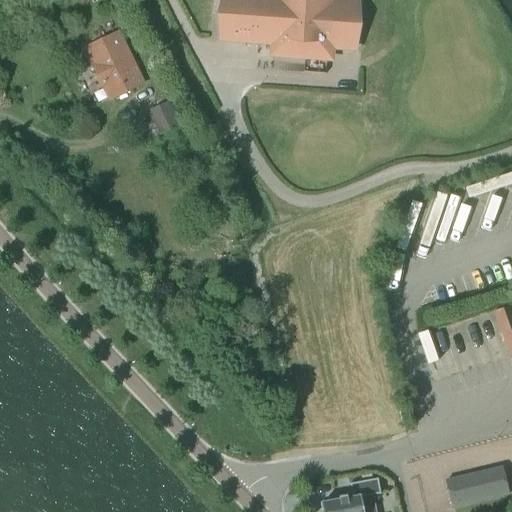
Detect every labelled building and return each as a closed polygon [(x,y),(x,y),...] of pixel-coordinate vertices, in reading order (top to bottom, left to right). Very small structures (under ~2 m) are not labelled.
[(277,42),(276,54),(329,58),(330,46),(356,48),(359,7),(333,5),(332,0),(279,0),(280,2),(255,0),(222,0),(220,38),(277,42)] [(144,83),(120,31),(98,42),(106,59),(97,63),(107,85),(111,83),(117,96),(144,83)] [(148,113),(159,137),(180,126),(168,102),(148,113)] [(502,468),(447,480),(453,507),(467,504),(508,496),(502,468)] [(350,486),(352,500),(323,506),(324,511),(376,511),(373,497),(380,495),(378,481),(350,486)]
